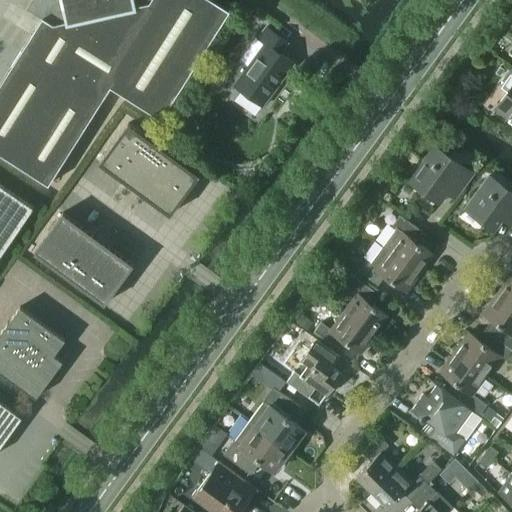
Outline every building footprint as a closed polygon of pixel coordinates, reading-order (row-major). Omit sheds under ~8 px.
[(87,72),(110,86),(161,118),(229,10),(213,0),(31,0),(29,3),(44,13),(19,53),(76,89),(87,72)] [(224,86),(228,88),(234,87),(235,86),(262,105),(293,63),(279,53),(287,42),(266,27),(258,38),(264,43),(247,67),(237,60),(223,79),(224,86)] [(76,89),(19,53),(0,82),(0,153),(48,184),(110,86),(87,72),(76,89)] [(511,123),(511,71),(505,80),(511,85),(494,108),(509,119),(507,120),(511,123)] [(128,123),(99,162),(169,214),(198,175),(128,123)] [(448,159),(449,157),(437,148),(429,159),(428,158),(410,182),(438,202),(450,185),(459,192),(473,172),(463,165),(461,168),(448,159)] [(511,192),(488,176),(465,208),(492,228),(503,212),(511,218),(511,192)] [(0,184),(0,254),(33,207),(0,184)] [(62,212),(33,252),(69,277),(104,303),(133,264),(98,238),(62,212)] [(383,246),(420,273),(434,254),(412,239),(419,229),(400,215),(392,225),(396,228),(383,246)] [(407,291),(420,273),(383,246),(370,263),(366,260),(358,271),(378,285),(385,275),(407,291)] [(356,294),(343,311),(375,334),(389,316),(367,300),(374,290),(350,273),(343,284),(356,294)] [(511,274),(497,293),(511,304),(511,274)] [(497,324),(490,333),(511,349),(511,304),(497,293),(482,313),(497,324)] [(8,321),(0,332),(0,371),(36,397),(62,360),(53,354),(65,339),(20,306),(9,321),(8,321)] [(375,334),(343,311),(330,329),(321,322),(313,332),(332,346),(340,337),(361,353),(375,334)] [(299,312),(292,321),(306,331),(313,322),(299,312)] [(469,331),(454,351),(486,375),(500,356),(505,360),(511,350),(511,349),(490,333),(483,342),(469,331)] [(294,370),(286,381),(308,397),(315,387),(326,395),(342,373),(331,365),(339,355),(317,339),(301,361),(309,366),(302,376),(294,370)] [(454,351),(440,371),(454,381),(447,391),(470,408),(471,409),(480,415),(487,404),(473,394),(486,375),(454,351)] [(470,408),(447,391),(437,383),(427,395),(424,393),(411,410),(434,426),(427,436),(454,456),(466,439),(455,431),(471,409),(470,408)] [(249,420),(289,450),(305,429),(291,419),(300,406),(273,386),(263,400),(264,400),(249,420)] [(0,445),(21,416),(0,400),(0,445)] [(489,406),(481,416),(489,422),(497,412),(489,406)] [(289,450),(249,420),(234,441),(233,440),(223,454),(251,474),(260,461),(274,471),(289,450)] [(357,475),(372,491),(398,465),(383,450),(389,444),(380,434),(363,452),(371,460),(357,475)] [(209,439),(202,447),(210,453),(217,445),(209,439)] [(490,445),(484,453),(492,459),(498,451),(490,445)] [(492,459),(484,453),(478,462),(486,468),(492,459)] [(218,460),(193,495),(216,511),(240,511),(250,498),(244,494),(251,484),(218,460)] [(428,483),(418,474),(413,480),(398,465),(372,491),(388,506),(403,492),(411,500),(428,483)] [(511,502),(511,473),(498,492),(511,502)] [(452,507),(435,489),(428,483),(411,500),(420,509),(416,511),(447,511),(453,506),(452,507)]
